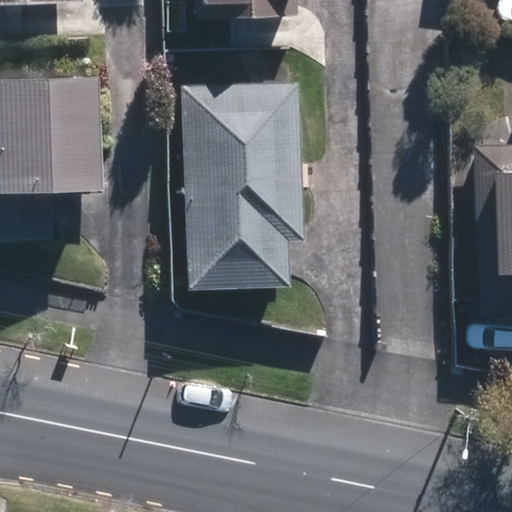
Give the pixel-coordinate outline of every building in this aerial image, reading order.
[(73,0),(0,0),(0,12),(8,13),(74,8),(73,0)] [(183,0),(184,20),(220,32),(287,17),(286,0),(183,0)] [(0,248),(39,242),(40,204),(82,200),(82,128),(87,128),(87,81),(83,81),(0,81),(0,248)] [(290,88),(169,91),(175,295),(279,292),(278,247),(295,246),(290,88)] [(508,149),(464,150),(469,321),(509,320),(508,295),(511,295),(511,127),(507,128),(508,149)]
